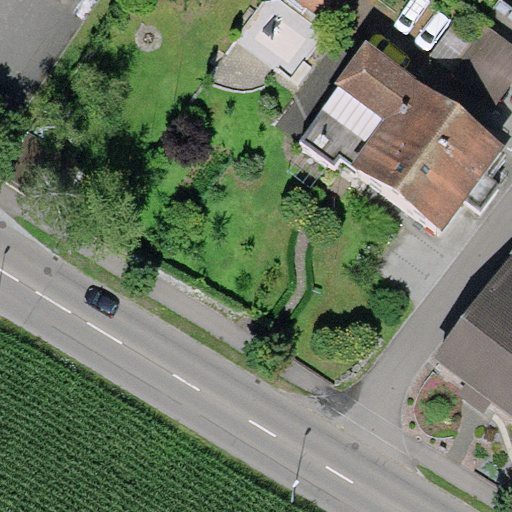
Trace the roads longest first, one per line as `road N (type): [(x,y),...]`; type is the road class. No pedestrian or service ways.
road 1 (primary): [(0,268),(333,470)]
road 2 (residential): [(333,470),(511,217)]
